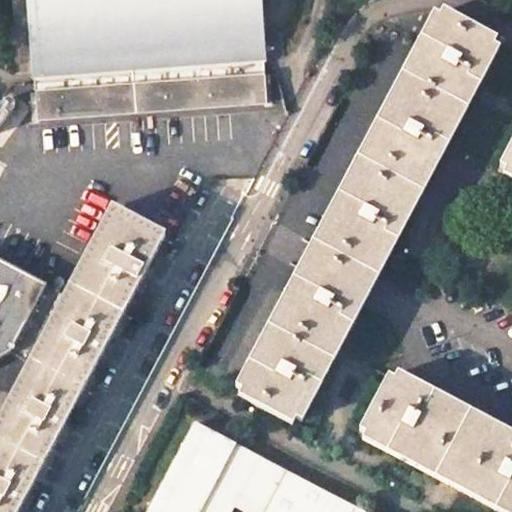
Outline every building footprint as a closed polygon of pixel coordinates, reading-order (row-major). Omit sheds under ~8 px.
[(29,0),(36,95),(264,77),(258,0),(29,0)] [(496,41),(442,13),(439,19),(433,16),(311,245),(299,268),(235,388),(241,391),(238,397),(292,426),(296,420),(302,423),(338,354),(365,303),(377,280),(474,99),(499,51),(493,48),(496,41)] [(264,77),(36,95),(38,122),(266,105),(264,77)] [(511,142),(499,167),(506,171),(502,177),(511,181),(511,142)] [(28,364),(0,417),(0,511),(15,511),(162,236),(111,208),(52,320),(56,321),(32,366),(28,364)] [(0,349),(12,355),(28,364),(32,366),(56,321),(52,320),(0,292),(0,349)] [(511,511),(511,435),(397,375),(394,380),(387,377),(359,431),(365,435),(362,440),(498,511),(511,511)] [(265,511),(359,511),(195,425),(149,511),(225,511),(237,491),(268,506),(265,511)]
